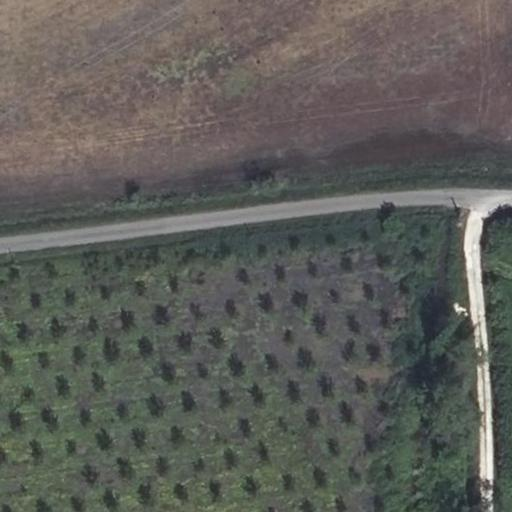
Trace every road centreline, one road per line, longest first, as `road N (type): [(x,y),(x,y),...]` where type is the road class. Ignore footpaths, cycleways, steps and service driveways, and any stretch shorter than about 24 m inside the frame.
road 1 (unclassified): [(0,242),(389,198),(511,198)]
road 2 (track): [(486,196),(477,246),(494,511)]
